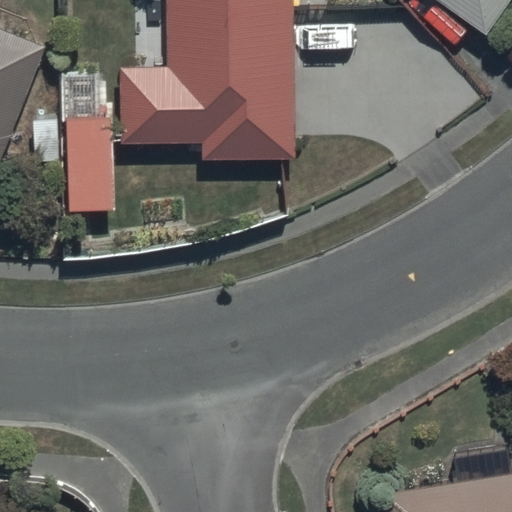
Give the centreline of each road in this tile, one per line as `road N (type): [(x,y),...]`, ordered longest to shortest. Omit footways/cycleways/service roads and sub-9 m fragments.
road 1 (residential): [(511,203),(462,252),(191,345)]
road 2 (residential): [(191,345),(32,363),(0,359)]
road 3 (residential): [(191,345),(220,511)]
